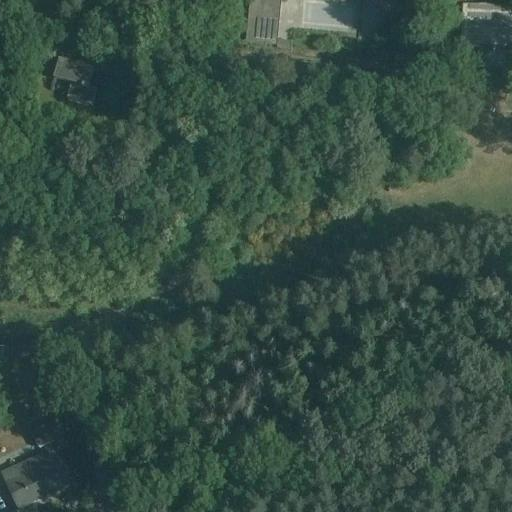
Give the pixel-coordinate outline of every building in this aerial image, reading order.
[(511,51),(510,66),(511,66),(511,10),(464,7),(461,48),(511,51)] [(108,24),(106,37),(120,39),(121,26),(108,24)] [(270,27),(248,25),(247,45),(269,47),(270,27)] [(446,49),(447,33),(432,31),(430,50),(446,52),(446,49)] [(458,50),(446,49),(446,52),(444,69),(456,70),(458,50)] [(59,62),(54,81),(82,88),(81,91),(85,91),(85,89),(88,90),(94,71),(59,62)] [(30,347),(13,348),(14,362),(31,361),(30,347)] [(51,368),(37,369),(39,382),(52,380),(51,368)] [(52,446),(55,453),(67,448),(55,422),(29,434),(37,452),(52,446)] [(33,478),(8,489),(18,511),(20,511),(69,489),(58,466),(53,454),(28,466),(33,478)]
